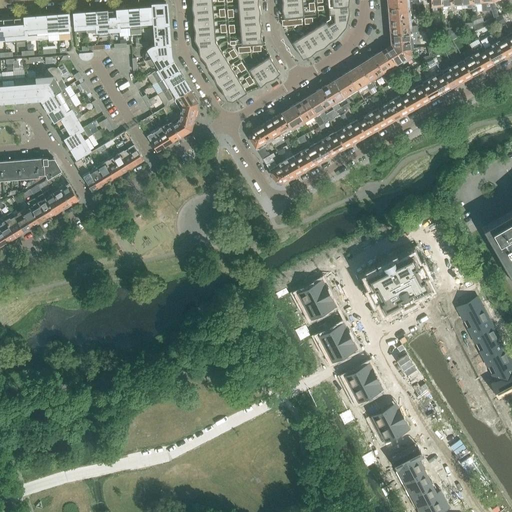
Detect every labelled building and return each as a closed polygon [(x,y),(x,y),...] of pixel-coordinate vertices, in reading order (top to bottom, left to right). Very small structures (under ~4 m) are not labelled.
[(295,0),(283,1),(282,9),(303,7),(302,0),(295,0)] [(411,21),(409,1),(411,1),(422,0),(423,0),(424,1),(430,0),(429,0),(386,0),(387,3),(388,4),(388,8),(389,12),(390,13),(390,18),(396,18),(396,20),(402,19),(402,21),(411,21)] [(436,11),(436,5),(442,5),(441,0),(429,0),(430,0),(430,6),(431,18),(433,19),(435,19),(434,11),(436,11)] [(451,11),(450,0),(441,0),(442,5),(447,4),(448,11),(451,11)] [(461,10),(460,0),(450,0),(451,11),(461,10)] [(470,12),(469,0),(460,0),(461,10),(462,10),(461,3),(467,3),(468,13),(470,12)] [(480,11),(479,0),(469,0),(470,12),(480,11)] [(495,7),(493,0),(479,0),(480,11),(482,11),(481,2),(489,1),(490,9),(493,18),(498,17),(495,9),(495,7)] [(167,22),(166,2),(152,3),(153,10),(154,23),(167,22)] [(258,3),(238,5),(239,12),(260,11),(258,3)] [(348,4),(329,5),(330,18),(346,26),(349,12),(348,4)] [(213,6),(192,7),(194,15),(213,13),(213,6)] [(141,27),(139,7),(128,8),(130,27),(141,27)] [(152,26),(151,11),(150,7),(139,7),(141,27),(152,26)] [(303,7),(282,9),(284,17),(304,16),(303,7)] [(130,27),(128,8),(117,9),(119,28),(130,27)] [(119,28),(117,9),(107,10),(108,29),(119,28)] [(108,29),(107,10),(96,11),(97,30),(98,36),(109,35),(108,29)] [(97,30),(96,11),(85,12),(87,31),(97,30)] [(260,11),(239,12),(239,20),(259,19),(260,11)] [(87,31),(85,12),(74,13),(74,15),(75,32),(87,31)] [(70,32),(69,15),(69,13),(57,14),(59,33),(70,32)] [(194,15),(193,23),(214,21),(213,13),(194,15)] [(59,33),(57,14),(46,15),(48,34),(59,33)] [(48,34),(46,15),(36,16),(37,35),(37,40),(48,39),(48,34)] [(27,41),(25,16),(14,17),(16,36),(16,41),(27,41)] [(37,35),(36,16),(25,16),(27,41),(37,40),(37,35)] [(16,36),(14,17),(3,18),(5,37),(16,36)] [(330,18),(319,25),(330,42),(336,38),(346,26),(330,18)] [(412,26),(411,21),(402,21),(402,19),(396,20),(396,18),(390,18),(391,28),(390,29),(390,32),(391,33),(391,34),(418,32),(417,26),(412,26)] [(259,19),(239,20),(240,28),(261,26),(259,19)] [(214,21),(193,23),(195,31),(215,29),(214,21)] [(169,42),(167,22),(154,23),(155,44),(169,42)] [(486,27),(483,22),(472,26),(475,31),(486,27)] [(319,25),(312,29),(324,47),(330,42),(319,25)] [(261,26),(240,28),(241,36),(261,34),(261,26)] [(464,36),(474,30),(471,27),(462,32),(464,36)] [(454,33),(454,31),(453,28),(444,28),(444,30),(445,36),(454,33)] [(195,31),(194,38),(215,37),(215,29),(195,31)] [(312,29),(306,33),(316,50),(324,47),(312,29)] [(412,33),(418,32),(391,34),(391,35),(391,39),(392,40),(392,45),(404,44),(404,49),(415,48),(413,48),(412,33)] [(306,33),(299,37),(310,55),(316,50),(306,33)] [(261,34),(241,36),(241,44),(263,42),(261,34)] [(504,57),(495,42),(491,35),(480,41),(481,43),(493,64),(504,57)] [(511,52),(511,47),(505,36),(495,42),(504,57),(511,52)] [(194,38),(194,39),(198,47),(199,55),(200,56),(218,45),(216,41),(215,37),(194,38)] [(299,37),(292,42),(303,59),(303,58),(310,55),(299,37)] [(447,43),(444,37),(438,41),(441,47),(447,43)] [(146,60),(170,50),(169,42),(155,44),(156,45),(153,45),(152,46),(151,46),(149,47),(148,48),(147,50),(146,51),(146,52),(145,54),(145,55),(145,57),(145,58),(146,60)] [(493,64),(481,43),(477,45),(480,50),(474,54),(482,69),(493,64)] [(397,65),(416,54),(415,48),(404,49),(404,44),(392,45),(382,51),(386,59),(391,56),(397,65)] [(218,45),(200,56),(205,62),(222,51),(218,45)] [(430,59),(436,58),(434,47),(427,47),(429,55),(423,57),(424,63),(430,59)] [(156,70),(172,60),(171,58),(170,55),(170,53),(170,50),(146,60),(146,61),(147,63),(148,64),(149,65),(150,66),(151,67),(153,67),(154,68),(156,70)] [(222,51),(205,62),(208,69),(226,58),(222,51)] [(397,65),(391,56),(386,59),(382,51),(379,53),(377,53),(374,55),(374,56),(373,56),(383,73),(383,74),(397,65)] [(482,69),(474,54),(463,60),(472,75),(482,69)] [(269,56),(262,60),(274,78),(280,73),(269,56)] [(369,81),(383,73),(373,56),(373,57),(372,56),(368,58),(368,60),(359,65),(369,81)] [(226,58),(208,69),(213,75),(230,65),(226,58)] [(161,79),(178,69),(172,60),(156,70),(152,73),(157,82),(161,79)] [(262,60),(256,64),(266,81),(274,78),(262,60)] [(472,75),(463,60),(452,66),(461,82),(472,75)] [(256,64),(249,69),(260,87),(261,86),(266,81),(256,64)] [(230,65),(213,75),(216,82),(234,71),(230,65)] [(369,81),(359,65),(354,68),(352,69),(351,69),(348,71),(348,73),(347,72),(357,89),(369,81)] [(461,82),(452,66),(442,72),(451,87),(461,82)] [(411,72),(408,67),(401,72),(404,76),(408,74),(411,72)] [(42,97),(56,68),(55,68),(54,68),(53,68),(52,68),(51,68),(50,68),(49,68),(47,69),(47,70),(46,71),(45,72),(45,74),(44,76),(36,76),(38,97),(41,97),(42,97)] [(66,86),(60,77),(61,75),(61,74),(60,72),(59,71),(59,70),(58,70),(57,69),(56,68),(42,97),(44,100),(60,90),(60,91),(62,90),(62,89),(64,88),(64,87),(66,86)] [(167,88),(183,78),(178,69),(161,79),(157,82),(163,91),(167,88)] [(234,71),(216,82),(221,88),(238,78),(234,71)] [(357,89),(347,72),(347,73),(345,73),(342,75),(342,76),(334,81),(344,97),(348,103),(350,107),(353,105),(351,102),(353,101),(349,94),(357,89)] [(451,87),(442,72),(431,78),(440,93),(451,87)] [(440,93),(431,78),(429,73),(424,76),(424,77),(426,80),(420,84),(429,99),(440,93)] [(38,97),(36,76),(25,77),(26,98),(38,97)] [(26,98),(25,77),(13,78),(15,99),(26,98)] [(15,99),(13,78),(2,79),(4,100),(15,99)] [(177,99),(191,91),(190,90),(189,88),(189,89),(189,88),(183,78),(167,88),(163,91),(168,101),(174,97),(175,98),(176,98),(176,99),(177,99)] [(238,78),(221,88),(224,96),(242,85),(238,78)] [(341,108),(337,101),(344,97),(334,81),(326,86),(325,86),(322,87),(321,89),(331,105),(334,110),(337,116),(349,108),(350,107),(348,103),(341,108)] [(429,99),(420,84),(410,90),(419,105),(429,99)] [(242,85),(224,96),(227,100),(232,101),(247,92),(242,85)] [(50,110),(66,100),(70,97),(64,88),(62,89),(62,90),(60,91),(60,90),(44,100),(50,110)] [(331,105),(321,89),(319,89),(316,91),(316,92),(307,97),(317,113),(331,105)] [(419,105),(410,90),(399,96),(408,112),(419,105)] [(194,116),(198,102),(195,97),(191,91),(177,99),(180,105),(179,113),(194,116)] [(408,112),(399,96),(389,102),(398,117),(408,112)] [(55,120),(72,110),(71,109),(75,106),(70,97),(66,100),(50,110),(55,120)] [(317,113),(307,97),(300,102),(299,102),(296,104),(295,105),(294,105),(305,121),(317,113)] [(398,117),(389,102),(382,105),(380,101),(376,104),(387,123),(398,117)] [(387,123),(376,104),(375,104),(375,103),(373,104),(376,109),(368,114),(377,129),(387,123)] [(305,121),(294,105),(294,106),(293,105),(290,107),(289,109),(282,113),(290,128),(291,129),(305,121)] [(61,129),(77,119),(77,118),(81,116),(75,106),(71,109),(72,110),(55,120),(61,129)] [(336,117),(337,116),(334,110),(321,118),(325,124),(329,121),(336,117)] [(290,128),(282,113),(281,112),(272,118),(281,134),(290,128)] [(191,130),(194,116),(179,113),(177,120),(171,123),(179,137),(191,130)] [(377,129),(368,114),(357,120),(366,135),(377,129)] [(281,134),(272,118),(261,125),(270,141),(281,134)] [(66,138),(83,128),(82,127),(77,119),(61,129),(66,138)] [(366,135),(357,120),(346,126),(355,141),(366,135)] [(179,137),(171,123),(170,121),(163,126),(172,141),(179,137)] [(72,147),(88,137),(92,134),(87,125),(82,127),(83,128),(66,138),(71,146),(72,147)] [(264,145),(270,141),(261,125),(251,131),(250,138),(263,159),(270,155),(269,153),(266,152),(265,151),(266,148),(264,145)] [(172,141),(163,126),(159,128),(159,129),(156,131),(165,145),(172,141)] [(355,141),(346,126),(336,131),(345,147),(355,141)] [(143,159),(126,130),(123,132),(126,138),(123,140),(124,141),(125,143),(137,163),(143,159)] [(165,145),(156,131),(152,133),(150,130),(146,133),(157,151),(165,145)] [(345,147),(336,131),(326,137),(335,153),(345,147)] [(78,156),(94,146),(88,137),(72,147),(77,156),(78,156)] [(335,153),(326,137),(315,144),(323,159),(335,153)] [(115,143),(112,139),(104,143),(107,148),(115,143)] [(107,148),(104,143),(96,148),(98,151),(99,153),(107,148)] [(137,163),(125,143),(117,147),(118,149),(119,152),(129,167),(137,163)] [(323,159),(315,144),(304,149),(313,165),(323,159)] [(92,155),(98,151),(96,148),(89,153),(92,159),(94,158),(92,155)] [(129,167),(119,152),(118,149),(114,152),(117,155),(113,158),(121,172),(129,167)] [(313,165),(304,149),(294,155),(303,171),(313,165)] [(292,177),(283,161),(276,165),(272,158),(275,156),(273,153),(270,155),(263,159),(276,180),(283,182),(292,177)] [(303,171),(294,155),(283,161),(292,177),(303,171)] [(59,168),(54,159),(47,159),(47,157),(37,158),(38,175),(44,174),(44,175),(46,175),(46,176),(59,168)] [(99,186),(87,168),(81,157),(79,158),(74,161),(92,190),(99,186)] [(38,175),(37,158),(28,159),(29,176),(38,176),(38,175)] [(121,172),(113,158),(108,161),(107,159),(104,161),(114,177),(121,172)] [(29,176),(28,159),(19,160),(20,177),(29,176)] [(114,177),(104,161),(104,160),(103,161),(101,159),(98,161),(98,160),(94,162),(95,163),(106,182),(114,177)] [(11,178),(10,160),(0,161),(2,179),(2,186),(5,185),(6,189),(12,189),(11,185),(12,185),(11,178)] [(20,177),(19,160),(10,160),(11,178),(20,177)] [(106,182),(95,163),(87,168),(99,186),(106,182)] [(40,189),(48,184),(46,180),(38,185),(40,188),(40,189)] [(78,199),(69,183),(64,185),(64,184),(56,189),(55,187),(51,189),(63,208),(78,199)] [(32,193),(40,188),(38,185),(30,190),(32,193)] [(63,208),(51,189),(43,194),(45,197),(55,212),(55,213),(60,210),(63,208)] [(25,199),(33,194),(32,193),(30,190),(22,194),(25,199)] [(55,212),(45,197),(41,199),(37,201),(47,217),(55,212)] [(47,217),(37,201),(35,198),(27,202),(29,206),(39,222),(47,217)] [(39,222),(29,206),(26,209),(25,207),(21,210),(32,226),(39,222)] [(32,226),(21,210),(17,212),(14,214),(24,231),(32,226)] [(511,210),(483,228),(511,278),(511,277),(511,210)] [(24,231),(14,214),(9,217),(8,215),(4,217),(16,236),(24,231)] [(0,226),(9,240),(16,236),(4,216),(0,218),(0,226)] [(9,240),(0,226),(0,245),(9,240)] [(367,278),(364,280),(369,289),(375,300),(378,299),(384,310),(402,301),(404,304),(415,298),(414,295),(431,286),(425,274),(428,273),(422,261),(417,252),(414,254),(413,251),(395,260),(394,258),(393,258),(393,259),(383,264),(382,264),(384,266),(366,276),(367,278)] [(471,280),(464,284),(467,288),(474,285),(471,280)] [(319,282),(298,293),(305,305),(325,294),(319,282)] [(288,287),(277,292),(280,298),(290,292),(288,287)] [(325,294),(305,305),(311,317),(331,306),(325,294)] [(478,302),(463,310),(475,334),(491,326),(478,302)] [(307,324),(296,329),(299,335),(310,329),(307,324)] [(340,325),(319,335),(326,347),(346,337),(340,325)] [(491,326),(475,334),(487,357),(503,349),(491,326)] [(310,329),(299,335),(302,340),(312,334),(310,329)] [(346,337),(326,347),(332,360),(353,349),(346,337)] [(511,366),(503,349),(487,357),(499,379),(490,383),(491,384),(495,382),(511,373),(511,366)] [(366,365),(346,375),(352,388),(372,377),(366,365)] [(329,366),(318,371),(321,377),(332,371),(329,366)] [(332,371),(321,377),(324,382),(335,377),(332,371)] [(511,373),(495,382),(501,395),(498,397),(498,398),(511,390),(511,373)] [(372,377),(352,388),(358,400),(379,389),(372,377)] [(393,404),(372,415),(379,427),(399,417),(393,404)] [(352,408),(341,413),(344,419),(355,413),(352,408)] [(355,413),(344,419),(347,424),(357,418),(355,413)] [(399,417),(379,427),(385,440),(405,429),(399,417)] [(414,445),(395,455),(401,466),(398,468),(398,469),(421,457),(414,445)] [(374,450),(364,455),(367,460),(377,455),(374,450)] [(377,455),(367,460),(369,466),(380,460),(377,455)] [(421,457),(398,469),(405,481),(424,471),(418,459),(421,457)] [(424,471),(405,481),(411,494),(431,484),(424,471)] [(431,484),(411,494),(418,507),(441,495),(437,496),(431,484)] [(441,495),(418,507),(422,506),(424,511),(437,511),(447,507),(441,495)]
